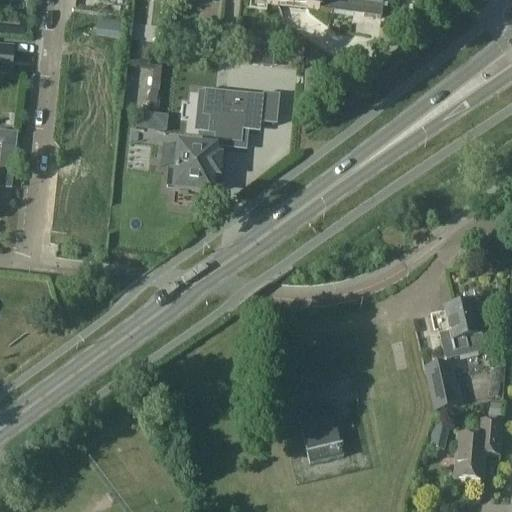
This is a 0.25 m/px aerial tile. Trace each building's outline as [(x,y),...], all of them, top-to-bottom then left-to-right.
[(266,0),(266,5),(381,20),(383,0),(266,0)] [(217,34),(199,34),(199,43),(217,43),(217,34)] [(0,78),(8,79),(11,54),(0,52),(0,78)] [(150,92),(147,112),(155,113),(158,93),(161,72),(153,71),(150,92)] [(317,98),(319,74),(304,73),(302,97),(317,98)] [(167,174),(166,190),(171,190),(170,196),(213,200),(214,183),(220,183),(222,158),(217,158),(217,150),(216,149),(216,144),(243,147),(248,97),(207,92),(204,119),(209,120),(212,120),(210,136),(208,135),(206,135),(206,136),(204,148),(175,145),(172,174),(167,174)] [(264,98),(261,125),(278,127),(281,97),(265,95),(264,98)] [(144,131),(145,117),(137,116),(135,131),(144,131)] [(0,152),(0,178),(10,180),(12,180),(15,150),(0,149),(0,152)] [(67,153),(62,201),(94,204),(98,156),(67,153)] [(443,313),(447,334),(438,336),(444,363),(483,355),(472,306),(443,312),(443,313)] [(278,344),(285,379),(370,363),(363,327),(278,344)] [(448,365),(423,370),(433,415),(458,410),(448,365)] [(490,406),(488,418),(499,419),(501,407),(490,406)] [(332,413),(298,420),(309,467),(343,459),(332,413)] [(432,423),(426,449),(444,453),(450,427),(432,423)] [(478,424),(477,439),(457,437),(453,481),(481,483),(483,457),(497,458),(500,426),(478,424)]
